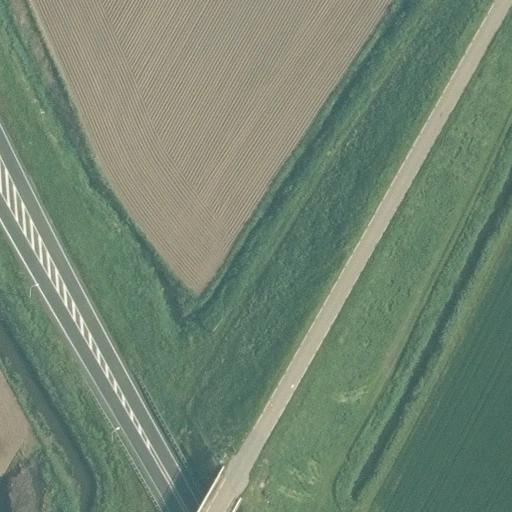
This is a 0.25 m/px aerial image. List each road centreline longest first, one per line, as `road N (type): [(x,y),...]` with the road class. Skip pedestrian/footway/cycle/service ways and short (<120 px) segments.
road 1 (unclassified): [(211,511),(499,0)]
road 2 (trunk): [(193,511),(0,140)]
road 3 (trunk): [(0,205),(180,511)]
